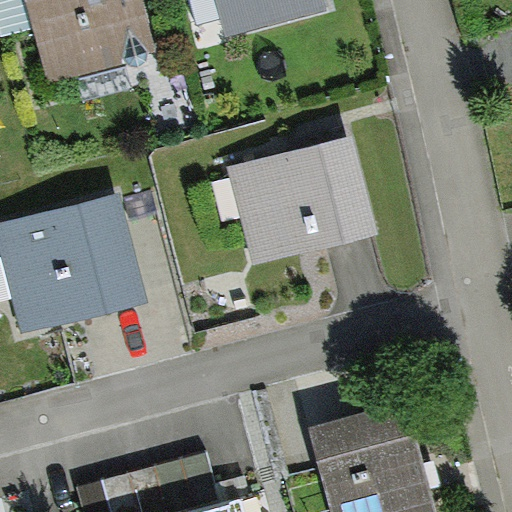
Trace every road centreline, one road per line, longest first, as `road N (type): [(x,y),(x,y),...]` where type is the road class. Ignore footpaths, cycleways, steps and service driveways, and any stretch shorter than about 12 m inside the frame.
road 1 (residential): [(0,431),(474,305)]
road 2 (residential): [(474,305),(401,0)]
road 3 (residential): [(511,431),(474,305)]
